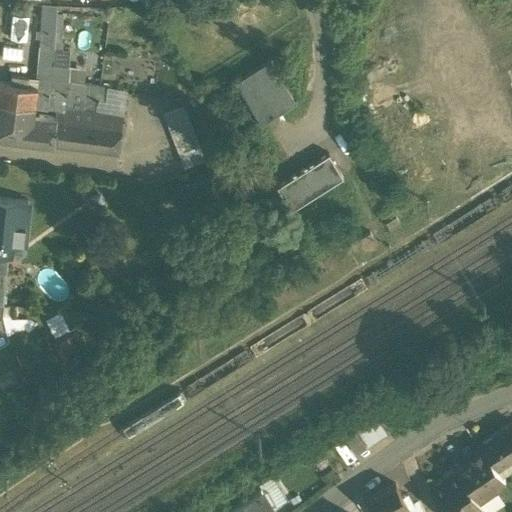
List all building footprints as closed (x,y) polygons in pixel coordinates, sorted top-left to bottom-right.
[(50,88),(67,91),(68,81),(70,53),(54,51),(57,6),(42,5),(36,76),(41,77),(41,82),(46,82),(45,89),(50,88)] [(10,14),(9,38),(26,38),(27,14),(10,14)] [(270,55),(234,77),(235,78),(236,77),(260,117),(259,117),(260,119),(295,96),(295,95),(293,96),(269,57),(270,56),(270,55)] [(28,76),(12,75),(10,83),(0,81),(0,101),(33,106),(36,92),(36,88),(37,88),(37,87),(28,85),(28,76)] [(86,84),(68,81),(67,91),(65,106),(64,110),(82,108),(84,97),(86,84)] [(108,88),(86,84),(84,97),(107,100),(108,88)] [(67,91),(50,88),(49,94),(47,107),(57,109),(59,109),(60,106),(65,106),(67,91)] [(49,94),(36,92),(33,106),(47,107),(49,94)] [(33,106),(0,101),(0,136),(30,140),(33,121),(31,120),(33,106)] [(184,106),(163,114),(184,166),(205,158),(184,106)] [(82,108),(64,110),(65,114),(60,113),(59,109),(57,109),(57,112),(56,118),(81,121),(81,117),(121,122),(122,115),(82,108)] [(81,121),(56,118),(55,123),(53,142),(117,150),(121,122),(81,117),(81,121)] [(55,123),(33,121),(30,140),(53,142),(55,123)] [(328,146),(276,178),(290,201),(342,168),(328,146)] [(27,197),(0,193),(0,250),(7,252),(9,239),(22,241),(27,197)] [(394,206),(384,212),(388,218),(398,212),(394,206)] [(368,222),(358,228),(362,234),(372,228),(368,222)] [(75,310),(60,309),(69,326),(81,321),(75,310)] [(374,414),(355,427),(366,445),(386,432),(374,414)] [(511,419),(480,441),(495,464),(511,454),(511,452),(511,419)] [(495,464),(480,441),(467,450),(471,455),(455,465),(476,496),(494,484),(504,477),(500,472),(495,464)] [(511,455),(511,454),(495,464),(500,472),(511,464),(511,455)] [(455,465),(429,483),(448,511),(469,511),(481,504),(476,496),(455,465)] [(395,481),(368,496),(377,511),(403,511),(409,509),(410,508),(395,481)] [(494,484),(476,496),(481,504),(484,508),(502,496),(494,484)] [(259,489),(223,510),(224,511),(268,511),(272,510),(259,489)]
